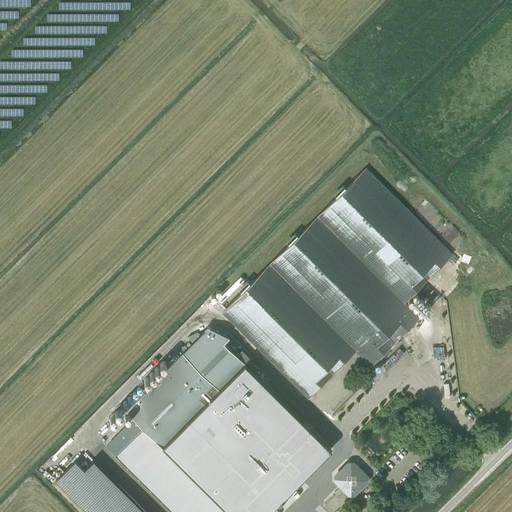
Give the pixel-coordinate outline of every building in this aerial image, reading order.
[(365,166),(221,311),(308,398),(355,350),(370,365),(419,316),(405,301),(452,253),(365,166)] [(117,434),(106,445),(115,453),(142,426),(161,445),(162,445),(228,511),(266,511),(330,447),(243,362),(222,341),(228,335),(208,327),(200,335),(192,342),(182,352),(169,365),(126,409),(125,409),(126,410),(132,416),(134,417),(117,434)] [(142,426),(115,453),(173,511),(228,511),(162,445),(161,445),(142,426)] [(74,459),(55,479),(87,511),(145,511),(93,460),(84,469),(74,459)] [(337,485),(347,495),(353,495),(366,482),(365,481),(366,480),(366,476),(353,463),(348,463),(335,476),(335,480),(338,483),(337,485)]
